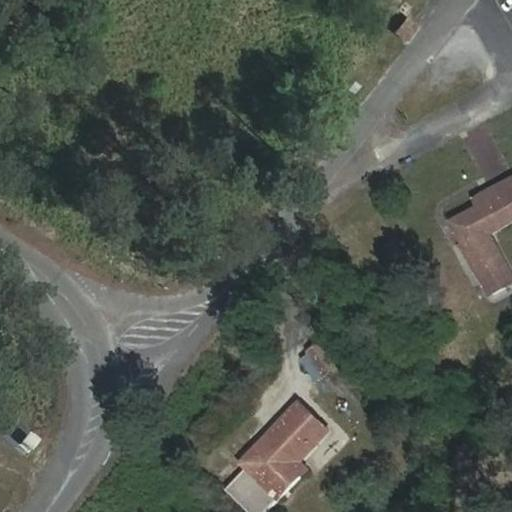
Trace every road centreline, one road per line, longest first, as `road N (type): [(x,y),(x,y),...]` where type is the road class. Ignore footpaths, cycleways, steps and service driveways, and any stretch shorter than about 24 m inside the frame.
road 1 (unclassified): [(95,352),(197,320),(256,260),(464,0)]
road 2 (unclassified): [(95,352),(93,410),(44,511)]
road 3 (unclassified): [(0,240),(56,293),(95,352)]
